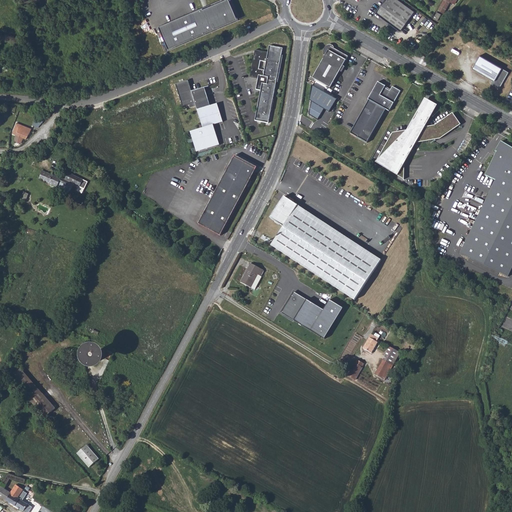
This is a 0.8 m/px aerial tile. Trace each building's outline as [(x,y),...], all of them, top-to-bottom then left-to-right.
[(203,8),(159,26),(168,49),(238,19),(229,0),(224,0),(203,9),(203,8)] [(386,0),(377,13),(401,31),(414,12),(398,0),(386,0)] [(443,0),(437,11),(443,14),(450,3),(451,0),(443,0)] [(324,58),(313,78),(330,88),(347,57),(348,56),(347,56),(335,49),(331,47),(332,45),(330,44),(328,44),(327,44),(325,46),(324,48),(323,50),(322,54),(322,55),(323,57),(324,58)] [(250,77),(258,79),(256,90),(261,91),(260,96),(258,96),(256,107),(257,108),(255,121),(268,123),(271,110),(272,110),(274,99),(273,99),(276,82),(278,82),(283,55),(281,55),(283,48),(269,46),(268,52),(255,50),(250,77)] [(509,72),(480,55),(472,68),(493,80),(491,84),(499,89),(509,72)] [(177,85),(183,107),(190,105),(196,103),(197,107),(203,129),(191,132),(196,152),(219,146),(214,126),(223,123),(218,105),(211,107),(206,88),(193,92),(190,81),(177,85)] [(378,82),(368,99),(369,100),(350,133),(367,143),(386,110),(389,112),(401,91),(392,86),(391,89),(390,91),(385,88),(385,86),(378,82)] [(337,100),(312,85),(310,100),(312,102),(310,115),(319,120),(324,110),(330,112),(337,100)] [(393,133),(376,162),(404,179),(405,164),(405,145),(416,143),(440,139),(461,124),(453,113),(435,125),(426,127),(437,105),(425,99),(407,131),(393,133)] [(39,116),(32,124),(37,128),(44,120),(39,116)] [(27,138),(32,128),(17,122),(13,132),(17,133),(15,140),(21,142),(23,137),(27,138)] [(511,147),(501,141),(495,151),(497,152),(485,175),(496,180),(461,254),(508,277),(511,268),(511,147)] [(416,143),(405,145),(405,164),(416,143)] [(258,168),(234,156),(197,224),(220,237),(258,168)] [(39,179),(44,182),(49,172),(43,170),(39,179)] [(44,182),(60,189),(63,184),(68,186),(70,182),(85,188),(88,181),(69,172),(66,177),(62,175),(60,177),(49,172),(44,182)] [(289,199),(284,196),(270,218),(284,227),(271,245),(355,300),(379,264),(295,209),(298,205),(293,202),(289,199)] [(381,260),(298,205),(295,209),(379,264),(381,260)] [(250,287),(257,275),(259,276),(262,270),(251,263),(240,282),(250,287)] [(250,287),(254,289),(261,276),(259,276),(257,275),(250,287)] [(325,310),(294,291),(282,312),(326,339),(343,309),(331,300),(325,310)] [(363,347),(371,351),(377,340),(376,339),(377,336),(371,333),(363,347)] [(384,354),(394,360),(399,351),(389,345),(384,354)] [(89,355),(88,357),(89,360),(90,361),(91,362),(95,363),(96,362),(98,361),(99,359),(99,357),(99,355),(98,354),(96,352),(94,352),(91,352),(89,355)] [(384,354),(376,371),(386,376),(394,360),(384,354)] [(348,374),(356,378),(361,367),(363,363),(357,360),(354,363),(348,374)] [(20,368),(10,376),(45,416),(55,408),(20,368)] [(87,444),(77,453),(89,466),(99,458),(87,444)] [(0,486),(0,495),(14,504),(18,497),(23,489),(15,484),(10,492),(0,486)] [(66,495),(58,493),(57,500),(65,502),(66,495)] [(18,497),(14,504),(23,510),(27,503),(18,497)]
